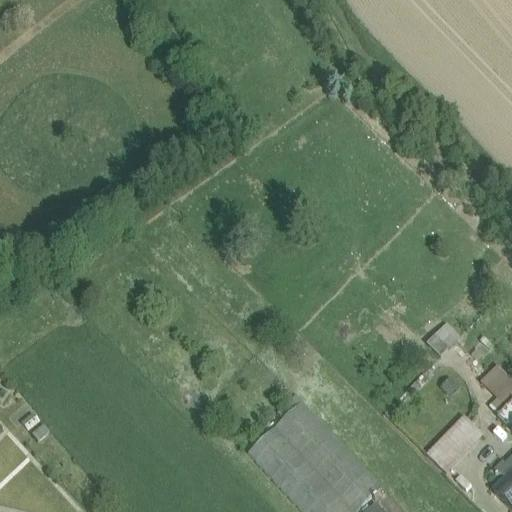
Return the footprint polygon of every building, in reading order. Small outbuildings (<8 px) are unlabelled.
[(427,345),(441,359),(461,340),(447,325),(427,345)] [(511,384),(497,370),(482,386),(507,411),(511,406),(511,384)] [(361,511),(383,492),(303,406),(248,458),(298,511),(361,511)] [(511,406),(507,411),(498,421),(511,434),(511,406)] [(31,416),(21,425),(29,434),(39,425),(31,416)] [(464,421),(427,458),(445,476),(482,440),(464,421)] [(511,461),(506,468),(503,465),(492,477),(496,478),(496,480),(498,480),(498,479),(506,481),(508,484),(511,480),(511,461)] [(511,511),(511,480),(508,484),(495,498),(509,511),(511,511)]
